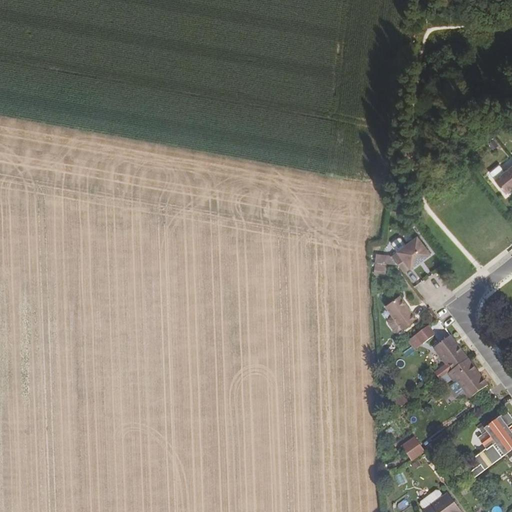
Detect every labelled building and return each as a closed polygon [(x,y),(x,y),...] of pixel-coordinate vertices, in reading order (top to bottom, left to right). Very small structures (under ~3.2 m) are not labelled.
[(506,194),(511,189),(511,164),(494,179),(506,194)] [(410,268),(411,269),(418,264),(417,262),(422,258),(424,260),(431,254),(418,237),(406,245),(398,251),(398,252),(392,257),(399,266),(404,273),(410,268)] [(393,242),(393,245),(398,251),(406,245),(401,238),(399,238),(393,242)] [(388,257),(379,253),(379,264),(387,264),(388,257)] [(387,264),(379,264),(378,267),(390,268),(390,265),(399,266),(392,257),(388,257),(387,264)] [(385,307),(402,330),(417,319),(400,296),(385,307)] [(435,335),(428,326),(416,335),(423,344),(435,335)] [(448,364),(453,370),(468,359),(451,336),(434,349),(446,366),(448,364)] [(455,379),(470,399),(488,386),(468,359),(453,370),(448,374),(453,381),(455,379)] [(469,474),(473,479),(511,450),(511,433),(507,427),(511,423),(511,418),(507,412),(489,425),(486,421),(477,428),(482,435),(477,439),(486,450),(468,463),(474,470),(469,474)] [(402,447),(405,452),(418,443),(414,438),(402,447)] [(418,443),(405,452),(412,462),(425,452),(418,443)] [(421,506),(425,511),(443,498),(439,493),(436,492),(421,503),(421,506)] [(461,511),(448,494),(443,498),(425,511),(424,511),(461,511)]
